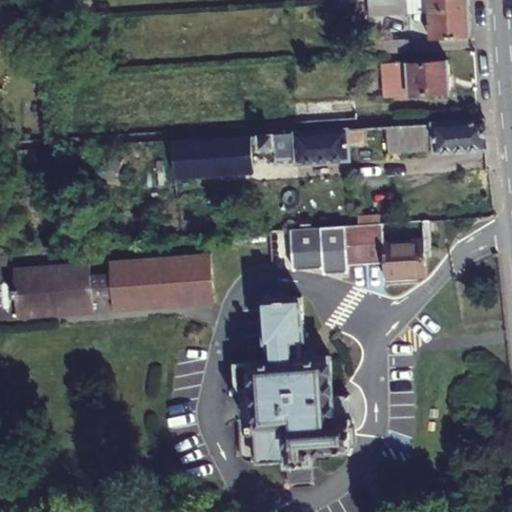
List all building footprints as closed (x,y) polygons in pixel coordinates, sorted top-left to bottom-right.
[(377,0),(379,17),(417,14),(415,0),(377,0)] [(436,0),(438,38),(478,36),(476,0),(436,0)] [(381,41),(382,53),(419,51),(418,39),(381,41)] [(394,66),(396,96),(458,92),(456,62),(394,66)] [(304,98),(305,122),(367,118),(365,94),(304,98)] [(397,140),(397,152),(443,151),(443,155),(495,150),(498,150),(495,119),(396,126),(397,140)] [(377,127),(378,141),(397,140),(396,126),(377,127)] [(377,127),(357,128),(358,143),(378,141),(377,127)] [(304,144),(305,161),(359,158),(358,143),(357,128),(269,134),(270,146),(304,144)] [(184,140),(185,167),(266,162),(264,135),(184,140)] [(333,267),(333,273),(358,271),(358,266),(394,264),(395,279),(437,276),(435,250),(442,250),(439,219),(300,229),(303,269),(333,267)] [(114,299),(115,311),(216,304),(213,258),(112,265),(113,277),(93,279),(92,265),(17,271),(20,319),(95,314),(94,301),(114,299)] [(296,456),(298,482),(322,480),(320,451),(361,448),(358,418),(341,419),(339,396),(336,355),(300,358),(298,336),(311,335),(308,294),(270,297),(273,338),(275,338),(277,356),(242,359),(245,389),(260,388),(263,417),(258,417),(258,427),(264,427),(266,458),(296,456)] [(339,396),(341,419),(358,418),(356,395),(339,396)]
